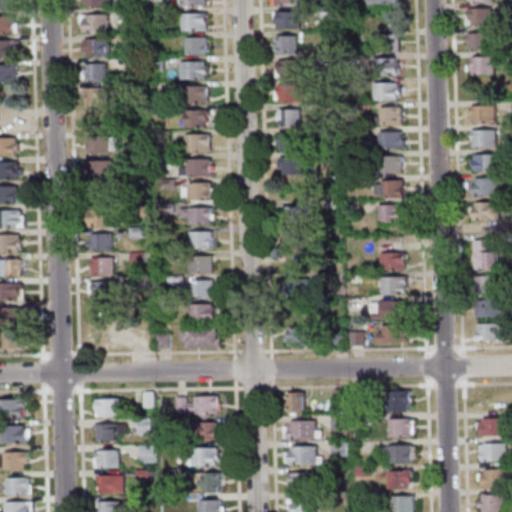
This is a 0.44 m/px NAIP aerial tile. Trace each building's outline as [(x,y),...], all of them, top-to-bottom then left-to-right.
[(0,0),(0,8),(17,8),(17,0),(0,0)] [(119,7),(119,19),(133,18),(133,7),(119,7)] [(492,7),(467,7),(467,25),(492,25),(492,7)] [(302,11),(275,11),(275,28),(302,28),(302,11)] [(208,29),(208,12),(186,12),(186,29),(208,29)] [(108,31),(108,13),(81,13),(81,31),(108,31)] [(18,15),(0,15),(0,33),(18,33),(18,15)] [(129,32),(130,45),(144,45),(144,32),(129,32)] [(467,49),(492,49),(492,32),(467,32),(467,49)] [(400,33),(383,33),(383,50),(400,50),(400,33)] [(276,53),(297,53),(297,35),(276,35),(276,53)] [(187,36),(187,54),(209,54),(209,36),(187,36)] [(109,37),(84,37),(84,56),(109,56),(109,37)] [(0,57),(20,57),(20,39),(0,39),(0,57)] [(320,51),(320,65),(337,64),(337,51),(320,51)] [(347,53),(347,61),(358,61),(358,53),(347,53)] [(165,56),(151,56),(151,69),(165,69),(165,56)] [(500,56),(471,56),(471,73),(500,73),(500,56)] [(400,58),(380,58),(380,74),(400,74),(400,58)] [(277,59),(277,77),(302,77),(303,59),(277,59)] [(210,77),(210,60),(181,60),(181,77),(210,77)] [(18,63),(0,63),(0,81),(18,81),(18,63)] [(84,63),(84,80),(106,80),(106,63),(84,63)] [(402,82),(376,82),(376,99),(402,99),(402,82)] [(210,101),(210,84),(191,84),(191,101),(210,101)] [(278,101),(305,101),(305,84),(278,84),(278,101)] [(86,104),(108,104),(108,86),(86,86),(86,104)] [(321,101),(321,113),(338,113),(338,101),(321,101)] [(171,104),(158,104),(158,114),(171,115),(171,104)] [(470,122),(496,122),(496,105),(470,105),(470,122)] [(403,106),(380,106),(380,124),(403,124),(403,106)] [(279,125),(301,125),(301,108),(279,108),(279,125)] [(187,109),(187,125),(210,125),(210,109),(187,109)] [(330,126),(315,126),(316,138),(330,138),(330,126)] [(472,145),(497,145),(497,129),(472,129),(472,145)] [(404,148),(404,131),(380,131),(380,148),(404,148)] [(187,150),(212,150),(212,133),(187,133),(187,150)] [(300,149),(300,133),(280,133),(280,149),(300,149)] [(116,152),(116,135),(87,135),(87,152),(116,152)] [(0,155),(19,155),(19,136),(0,136),(0,155)] [(132,152),(132,165),(146,166),(146,152),(132,152)] [(172,153),(157,153),(157,168),(172,168),(172,153)] [(501,170),(501,153),(473,153),(473,170),(501,170)] [(404,172),(404,155),(385,155),(385,172),(404,172)] [(307,156),(281,156),(281,173),(307,173),(307,156)] [(213,158),(188,158),(188,166),(180,166),(180,175),(213,175),(213,158)] [(113,159),(89,159),(89,178),(113,178),(113,159)] [(0,178),(22,178),(22,160),(0,160),(0,178)] [(346,175),(346,183),(362,184),(362,176),(346,175)] [(176,177),(162,177),(162,189),(176,188),(176,177)] [(473,194),(498,194),(498,177),(473,177),(473,194)] [(405,196),(405,179),(377,179),(377,196),(405,196)] [(213,198),(213,182),(183,182),(183,198),(213,198)] [(0,202),(21,202),(21,185),(0,185),(0,202)] [(347,200),(346,213),(362,213),(362,200),(347,200)] [(473,219),(504,219),(504,201),(473,201),(473,219)] [(149,203),(135,202),(134,216),(148,216),(149,203)] [(404,203),(380,203),(380,221),(404,221),(404,203)] [(305,205),(284,205),(284,222),(305,222),(305,205)] [(213,206),(181,206),(181,223),(213,223),(213,206)] [(114,207),(89,207),(89,225),(114,225),(114,207)] [(0,227),(26,227),(26,209),(0,209),(0,227)] [(511,222),(503,222),(502,233),(511,233),(511,222)] [(131,226),(131,237),(146,236),(145,225),(131,226)] [(215,230),(191,230),(191,248),(215,248),(215,230)] [(89,249),(114,249),(114,232),(89,232),(89,249)] [(0,251),(23,251),(23,233),(0,233),(0,251)] [(499,267),(499,249),(490,249),(490,239),(476,239),(476,268),(499,267)] [(163,250),(163,261),(177,261),(177,250),(163,250)] [(131,251),(131,260),(146,260),(146,251),(131,251)] [(407,251),(382,251),(382,269),(407,269),(407,251)] [(213,255),(192,255),(192,272),(213,272),(213,255)] [(92,273),(116,273),(116,256),(92,256),(92,273)] [(0,275),(24,275),(24,258),(0,258),(0,275)] [(184,273),(166,273),(166,287),(184,287),(184,273)] [(118,275),(118,284),(135,284),(135,275),(118,275)] [(501,291),(501,275),(479,275),(479,291),(501,291)] [(408,292),(408,276),(383,276),(383,292),(408,292)] [(284,278),(284,299),(311,299),(311,278),(284,278)] [(215,296),(215,279),(193,279),(193,296),(215,296)] [(0,281),(0,299),(23,299),(23,281),(0,281)] [(91,297),(114,297),(114,281),(91,281),(91,297)] [(159,299),(159,316),(172,317),(173,299),(159,299)] [(478,315),(501,315),(501,299),(478,299),(478,315)] [(407,300),(372,300),(372,317),(407,317),(407,300)] [(216,303),(192,303),(192,320),(216,320),(216,303)] [(0,306),(0,321),(23,321),(23,306),(0,306)] [(118,345),(117,321),(107,322),(107,327),(98,327),(98,339),(93,339),(93,346),(118,345)] [(478,339),(506,339),(506,322),(478,322),(478,339)] [(409,341),(409,324),(378,324),(378,341),(409,341)] [(221,326),(182,326),(182,347),(221,347),(221,326)] [(141,328),(142,348),(153,348),(153,327),(141,328)] [(286,345),(309,345),(309,327),(286,327),(286,345)] [(0,347),(26,347),(26,330),(0,330),(0,347)] [(352,330),(352,344),(365,344),(365,330),(352,330)] [(158,334),(158,345),(170,346),(170,334),(158,334)] [(391,410),(413,410),(413,390),(391,390),(391,410)] [(306,391),(288,391),(288,412),(306,412),(306,391)] [(333,391),(346,391),(346,404),(333,404),(333,391)] [(360,404),(351,404),(351,391),(360,391),(360,404)] [(143,392),(143,408),(154,407),(154,392),(143,392)] [(176,398),(176,412),(195,412),(195,415),(219,415),(219,397),(195,398),(195,404),(186,404),(186,397),(176,398)] [(23,418),(0,418),(0,400),(23,400),(23,418)] [(95,417),(121,417),(121,400),(95,400),(95,417)] [(331,416),(331,430),(346,430),(346,416),(331,416)] [(354,416),(366,416),(366,427),(354,427),(354,416)] [(478,434),(506,434),(506,417),(478,417),(478,434)] [(389,418),(389,435),(415,435),(415,418),(389,418)] [(138,420),(138,435),(152,434),(151,419),(138,420)] [(319,419),(285,419),(285,436),(319,436),(319,419)] [(218,423),(218,441),(191,442),(191,424),(218,423)] [(96,424),(96,442),(127,442),(127,424),(96,424)] [(3,444),(2,427),(23,427),(23,430),(26,430),(27,444),(3,444)] [(332,457),(346,457),(346,442),(332,442),(332,457)] [(480,459),(508,459),(508,442),(480,442),(480,459)] [(416,461),(416,444),(382,444),(382,461),(416,461)] [(140,462),(156,462),(156,445),(140,445),(140,462)] [(286,445),(286,463),(321,463),(321,445),(286,445)] [(191,449),(191,466),(218,466),(218,449),(191,449)] [(96,452),(119,451),(120,468),(93,469),(93,458),(96,458),(96,452)] [(24,470),(5,470),(5,453),(28,452),(28,463),(24,463),(24,470)] [(356,467),(370,467),(370,476),(356,476),(356,467)] [(479,485),(511,485),(511,468),(479,468),(479,485)] [(135,469),(136,480),(150,480),(150,469),(135,469)] [(388,469),(388,487),(413,487),(413,469),(388,469)] [(161,470),(161,480),(175,480),(175,470),(161,470)] [(290,488),(312,488),(312,472),(290,472),(290,488)] [(200,480),(200,488),(203,488),(203,492),(221,492),(221,474),(204,474),(204,480),(200,480)] [(98,493),(125,493),(125,476),(98,476),(98,493)] [(6,495),(6,478),(28,478),(28,495),(6,495)] [(355,492),(369,492),(369,505),(355,505),(355,492)] [(508,511),(508,493),(479,493),(479,511),(508,511)] [(416,511),(416,495),(391,495),(391,511),(416,511)] [(289,511),(317,511),(317,497),(289,497),(289,511)] [(198,511),(224,511),(224,507),(222,507),(222,500),(198,501),(198,511)] [(97,511),(128,511),(128,505),(119,505),(119,501),(97,502),(97,511)] [(29,511),(5,511),(5,503),(29,503),(29,511)]
